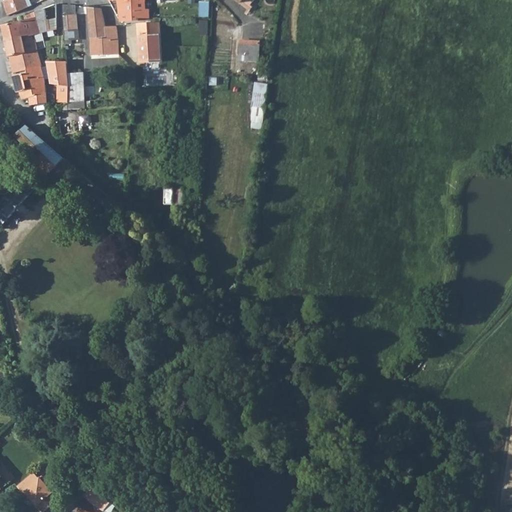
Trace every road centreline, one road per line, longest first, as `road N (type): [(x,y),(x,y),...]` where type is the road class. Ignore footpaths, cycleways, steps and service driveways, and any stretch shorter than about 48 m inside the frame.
road 1 (track): [(232,295),(56,146)]
road 2 (track): [(348,448),(411,425),(511,306)]
